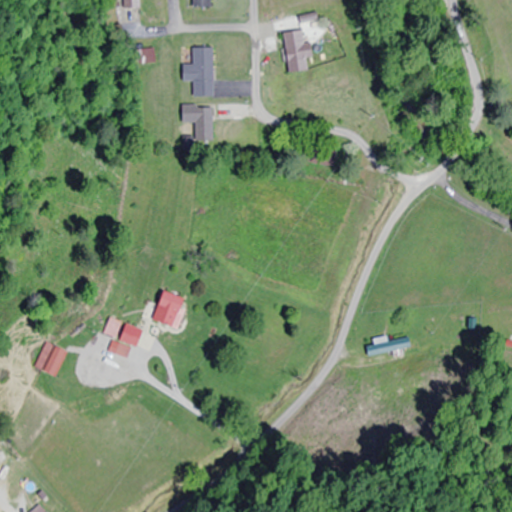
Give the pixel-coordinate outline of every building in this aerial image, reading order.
[(124,0),(125,8),(147,8),(146,0),(124,0)] [(189,0),(189,8),(210,8),(209,0),(189,0)] [(307,42),(300,43),(299,30),(279,32),(284,73),(304,71),(303,58),(309,58),(307,42)] [(196,66),(184,66),(184,82),(197,82),(197,96),(210,96),(210,47),(196,48),(196,66)] [(186,124),(200,124),(200,141),(209,142),(209,106),(186,106),(186,124)] [(331,168),(334,151),(300,144),(296,161),(331,168)] [(182,330),(194,301),(169,291),(157,320),(182,330)] [(107,334),(120,339),(126,324),(114,319),(107,334)] [(119,355),(131,359),(136,346),(142,349),(148,332),(131,325),(119,355)] [(372,340),(373,348),(367,349),(369,357),(394,352),(395,359),(406,356),(405,350),(413,348),(411,338),(389,343),(387,336),(372,340)] [(73,352),(50,342),(38,367),(61,378),(73,352)]
